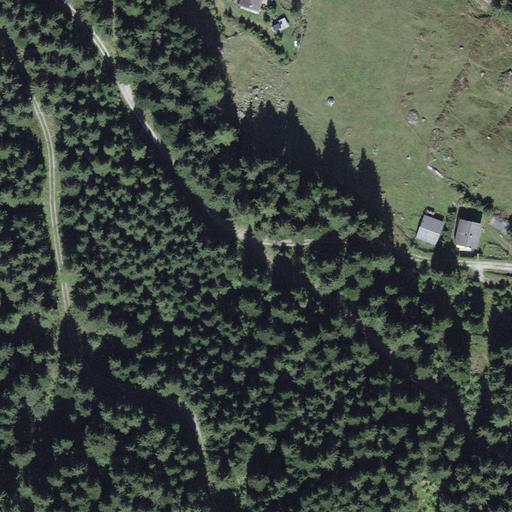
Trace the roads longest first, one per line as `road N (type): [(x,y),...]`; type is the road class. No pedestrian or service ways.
road 1 (track): [(0,31),(46,129),(67,321),(81,353),(111,382),(176,405),(195,424),(205,478),(224,511)]
road 2 (track): [(511,460),(467,430),(350,309),(248,238)]
road 3 (track): [(248,238),(204,206),(98,45),(55,0)]
road 4 (track): [(511,267),(425,261),(369,242),(248,238)]
